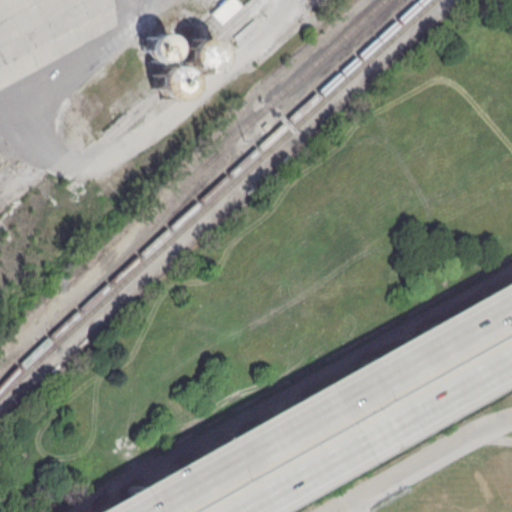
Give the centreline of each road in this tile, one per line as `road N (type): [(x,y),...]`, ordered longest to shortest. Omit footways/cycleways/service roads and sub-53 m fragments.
road 1 (motorway): [(511,299),(127,511)]
road 2 (motorway): [(230,511),(511,357)]
